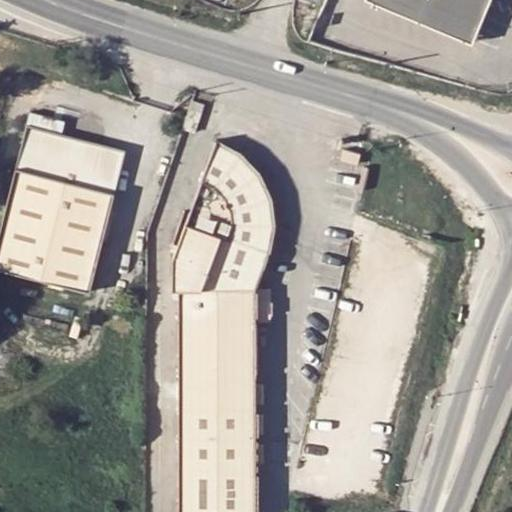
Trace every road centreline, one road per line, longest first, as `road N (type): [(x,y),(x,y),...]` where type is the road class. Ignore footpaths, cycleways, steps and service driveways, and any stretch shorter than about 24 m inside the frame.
road 1 (secondary): [(45,0),(388,107)]
road 2 (secondary): [(511,279),(484,333),(436,484),(435,511)]
road 3 (secondary): [(439,511),(511,353)]
road 4 (secondary): [(388,107),(511,198)]
road 5 (secondary): [(511,155),(448,118),(388,107)]
